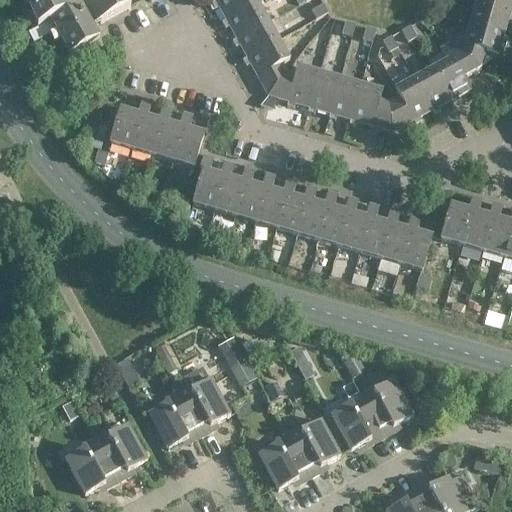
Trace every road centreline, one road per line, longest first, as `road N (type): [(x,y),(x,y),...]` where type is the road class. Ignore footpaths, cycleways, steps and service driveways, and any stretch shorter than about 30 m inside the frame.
road 1 (residential): [(511,153),(410,194),(244,145),(191,41)]
road 2 (residential): [(312,511),(458,432),(511,441)]
road 3 (residential): [(136,511),(222,467),(248,511)]
